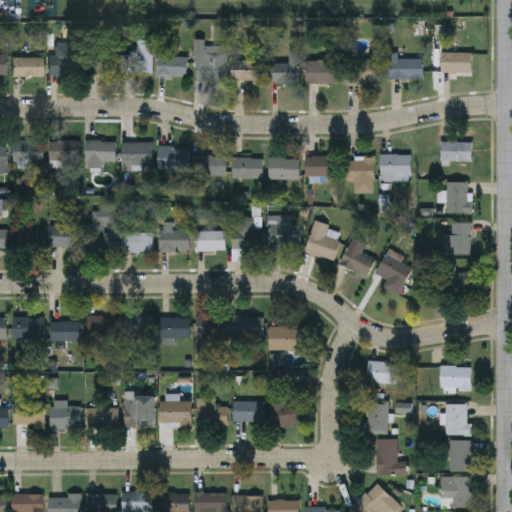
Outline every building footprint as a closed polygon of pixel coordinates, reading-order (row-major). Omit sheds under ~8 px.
[(50,75),(50,54),(56,54),(56,44),(78,44),(78,75),(50,75)] [(196,61),(203,61),(203,52),(227,52),(227,83),(196,83),(196,61)] [(90,54),(151,53),(151,75),(90,75),(90,54)] [(398,59),(424,59),(424,80),(388,80),(388,54),(398,54),(398,59)] [(472,54),(472,73),(441,73),(441,54),(472,54)] [(0,76),(8,77),(8,56),(0,56),(0,76)] [(187,77),(156,77),(156,56),(188,57),(187,77)] [(43,57),(43,76),(13,76),(13,57),(43,57)] [(268,84),(268,63),(289,63),(289,58),(300,58),(300,84),(268,84)] [(233,60),(263,60),(263,83),(233,83),(233,60)] [(381,82),(349,82),(349,60),(381,60),(381,82)] [(305,61),(341,61),(341,83),(305,83),(305,61)] [(116,140),(116,162),(103,162),(103,168),(86,168),(86,140),(116,140)] [(50,141),(75,141),(75,160),(50,160),(50,141)] [(12,142),(43,142),(43,162),(12,162),(12,142)] [(442,142),(473,142),(473,162),(442,162),(442,142)] [(122,143),(152,143),(152,165),(122,165),(122,143)] [(7,145),(0,145),(0,173),(8,174),(7,145)] [(189,148),(188,170),(158,169),(159,147),(189,148)] [(411,154),(411,176),(396,176),(396,181),(381,181),(381,154),(411,154)] [(226,176),(195,176),(195,156),(226,156),(226,176)] [(336,176),(306,176),(306,156),(336,156),(336,176)] [(344,181),(344,157),(375,157),(375,181),(344,181)] [(263,178),(232,178),(232,158),(263,158),(263,178)] [(300,179),(270,179),(270,158),(300,158),(300,179)] [(447,214),(447,183),(470,183),(470,214),(447,214)] [(100,222),(100,233),(117,233),(117,253),(90,253),(90,217),(101,217),(101,222),(100,222)] [(254,219),(254,229),(263,229),(263,250),(232,250),(232,219),(254,219)] [(444,235),(452,235),(452,223),(471,223),(471,256),(444,256),(444,235)] [(270,246),(270,225),(306,226),(305,247),(270,246)] [(48,248),(48,227),(76,227),(76,248),(48,248)] [(341,236),(333,261),(306,252),(314,228),(341,236)] [(40,249),(14,249),(14,229),(40,229),(40,249)] [(0,250),(8,251),(8,231),(0,231),(0,250)] [(190,252),(160,252),(160,232),(190,232),(190,252)] [(225,232),(225,252),(195,252),(195,232),(225,232)] [(122,253),(122,234),(152,234),(152,253),(122,253)] [(340,265),(349,246),(377,260),(367,279),(340,265)] [(377,278),(384,256),(413,264),(406,286),(377,278)] [(472,273),(472,293),(448,293),(448,273),(472,273)] [(127,336),(127,316),(154,316),(154,336),(127,336)] [(233,337),(233,316),(264,316),(264,337),(233,337)] [(14,340),(14,317),(43,317),(43,340),(14,340)] [(87,317),(117,317),(117,342),(87,342),(87,317)] [(227,317),(227,336),(197,336),(197,317),(227,317)] [(191,319),(191,339),(160,339),(160,319),(191,319)] [(8,321),(0,320),(0,342),(8,342),(8,321)] [(81,342),(51,342),(51,323),(81,323),(81,342)] [(269,350),(269,328),(305,328),(305,350),(269,350)] [(368,383),(368,363),(398,363),(398,384),(368,383)] [(471,368),(471,393),(441,393),(441,368),(471,368)] [(125,397),(155,397),(155,427),(125,427),(125,397)] [(215,399),(215,407),(228,407),(228,427),(196,427),(196,399),(215,399)] [(284,405),(301,405),(301,426),(275,426),(275,399),(284,399),(284,405)] [(191,401),(191,425),(160,425),(160,401),(191,401)] [(265,401),(265,424),(234,424),(234,401),(265,401)] [(44,403),(44,426),(13,426),(13,403),(44,403)] [(388,435),(367,435),(367,405),(388,405),(388,435)] [(468,425),(472,425),(472,436),(446,436),(446,405),(468,405),(468,425)] [(81,430),(50,430),(50,407),(81,407),(81,430)] [(87,407),(118,407),(118,429),(87,429),(87,407)] [(0,409),(0,430),(8,431),(8,409),(0,409)] [(397,440),(397,462),(407,462),(407,476),(377,476),(377,440),(397,440)] [(472,442),(472,472),(450,472),(450,442),(472,442)] [(472,478),(472,508),(441,508),(441,478),(472,478)] [(153,511),(123,511),(123,493),(153,493),(153,511)] [(190,510),(158,510),(158,493),(190,493),(190,510)] [(226,493),(226,510),(231,510),(231,496),(263,496),(263,511),(195,511),(195,493),(226,493)] [(12,511),(12,495),(43,495),(43,511),(12,511)] [(49,511),(49,495),(81,495),(81,511),(49,511)] [(117,495),(117,511),(87,511),(87,495),(117,495)] [(268,511),(268,501),(300,501),(300,511),(268,511)]
